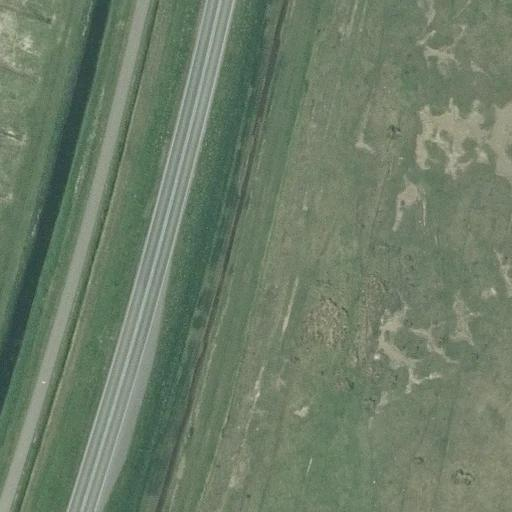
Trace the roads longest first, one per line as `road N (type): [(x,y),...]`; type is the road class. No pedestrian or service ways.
road 1 (unclassified): [(0,511),(68,287),(140,0)]
road 2 (trunk): [(82,511),(162,255),(218,0)]
